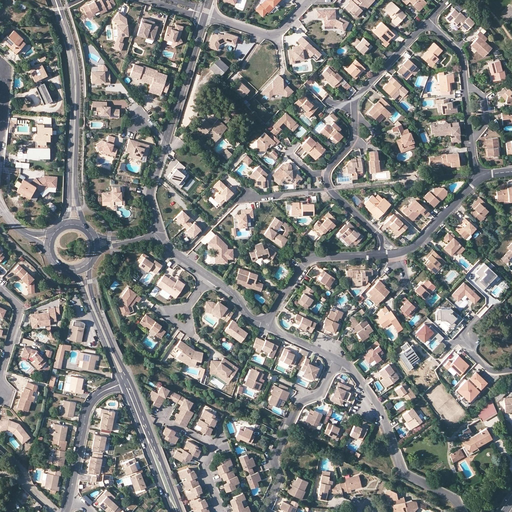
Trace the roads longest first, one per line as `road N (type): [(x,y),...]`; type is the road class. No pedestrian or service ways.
road 1 (residential): [(336,359),(376,402),(403,471),(447,494),(462,511)]
road 2 (residential): [(336,359),(321,392),(299,401),(289,421),(263,511)]
road 3 (secondary): [(73,164),(75,81),(55,0)]
road 4 (residential): [(390,254),(311,258),(265,324)]
road 5 (secondary): [(180,511),(130,379)]
road 6 (secondary): [(122,383),(172,511)]
road 7 (tertiary): [(69,498),(88,406),(122,383)]
road 8 (residential): [(166,141),(205,13)]
road 9 (secondary): [(64,268),(83,288),(122,383)]
road 10 (secondary): [(130,379),(91,293),(91,258)]
road 11 (residential): [(163,410),(210,443),(204,466),(221,511)]
road 12 (residential): [(205,13),(279,34),(313,0)]
road 13 (residential): [(481,177),(419,241),(390,254)]
